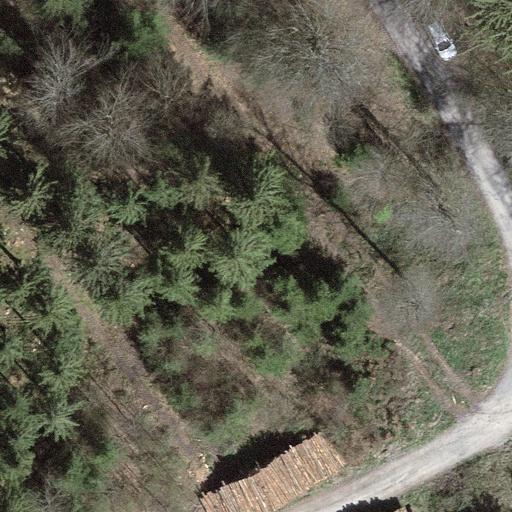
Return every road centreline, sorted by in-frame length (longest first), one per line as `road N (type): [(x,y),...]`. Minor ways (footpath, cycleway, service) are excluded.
road 1 (track): [(511,214),(374,0)]
road 2 (track): [(281,511),(511,406)]
